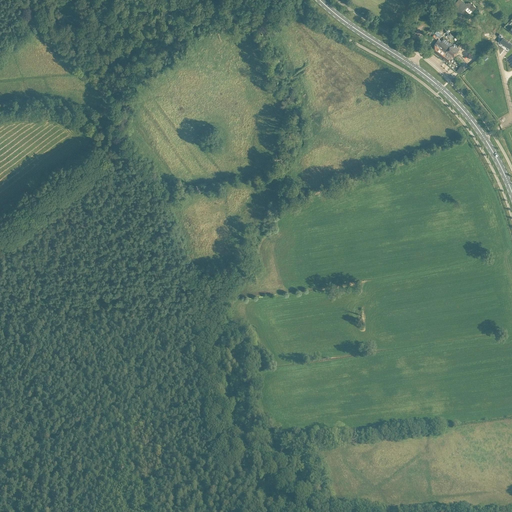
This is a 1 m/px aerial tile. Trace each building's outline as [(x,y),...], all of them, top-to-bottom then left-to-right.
[(461,0),(457,0),(449,9),(456,14),(457,13),(460,15),(468,7),(472,11),(477,7),(471,2),(470,3),(469,3),(469,2),(468,3),(467,4),(466,2),(465,3),(461,0)] [(437,29),(436,30),(443,35),(445,32),(447,30),(446,29),(449,26),(443,21),(440,24),(437,29)] [(511,44),(503,38),(500,41),(509,49),(511,45),(511,44)] [(447,61),(452,55),(454,56),(459,49),(454,45),(449,46),(442,41),(441,42),(440,41),(438,39),(438,40),(431,49),(447,61)] [(470,60),(473,56),(467,51),(464,55),(470,60)]
